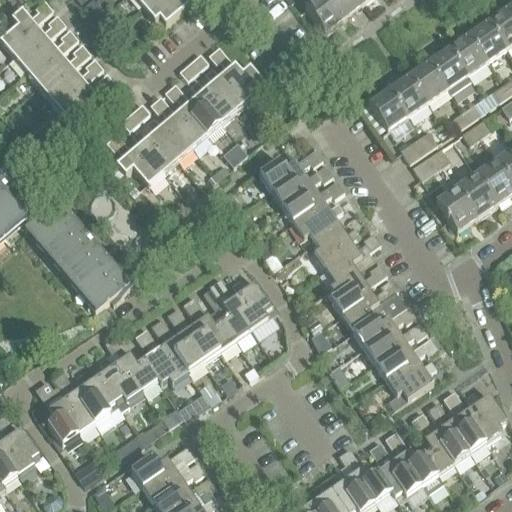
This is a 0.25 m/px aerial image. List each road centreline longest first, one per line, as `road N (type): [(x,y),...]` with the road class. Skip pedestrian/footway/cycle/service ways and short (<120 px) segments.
road 1 (residential): [(76,511),(77,500),(16,402),(146,305)]
road 2 (residential): [(146,305),(237,249),(306,358),(272,381)]
road 3 (residential): [(470,278),(430,276),(332,118)]
road 4 (residential): [(0,178),(22,160),(146,305)]
road 5 (residential): [(274,511),(212,422),(272,381)]
road 6 (residential): [(138,96),(247,12)]
road 7 (residential): [(138,96),(49,0)]
